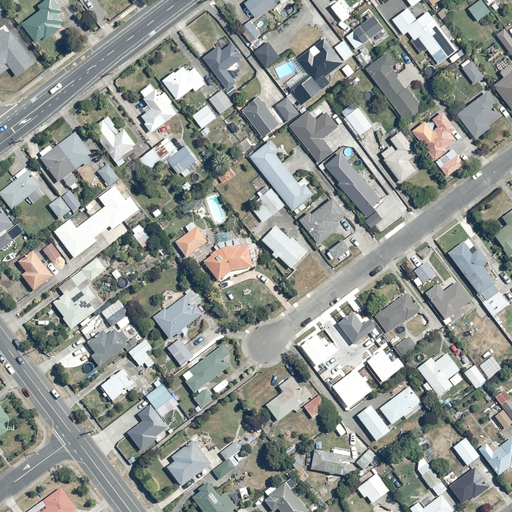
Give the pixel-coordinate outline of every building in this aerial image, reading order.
[(41,0),(36,4),(40,9),(22,22),(36,42),(44,36),(46,39),(61,28),(59,24),(62,22),(65,20),(60,14),(64,10),(56,0),(41,0)] [(278,0),(247,0),(245,2),(258,17),(278,0)] [(351,14),(340,0),(337,0),(332,4),(344,20),(351,14)] [(491,11),(482,0),(479,0),(469,8),(478,20),(491,11)] [(487,0),(494,10),(505,2),(503,0),(487,0)] [(428,10),(426,11),(417,19),(408,7),(393,19),(404,33),(407,30),(413,38),(411,40),(421,53),(428,48),(438,62),(447,55),(452,62),(463,54),(451,39),(454,36),(445,24),(441,27),(428,10)] [(372,48),(389,34),(373,14),(347,35),(358,49),(367,41),(372,48)] [(261,34),(252,20),(241,27),(250,41),(261,34)] [(8,31),(3,25),(0,27),(0,73),(10,66),(18,75),(35,61),(10,30),(8,31)] [(511,38),(506,29),(497,36),(511,55),(511,62),(507,67),(501,71),(505,76),(495,83),(511,107),(511,38)] [(344,62),(325,37),(291,62),(299,73),(285,83),(302,104),(330,83),(325,76),(344,62)] [(355,53),(344,39),(335,46),(345,60),(355,53)] [(243,56),(232,40),(220,48),(218,45),(203,56),(227,89),(237,82),(234,78),(239,75),(235,70),(242,66),(238,60),(243,56)] [(280,56),(269,41),(255,51),(266,67),(280,56)] [(414,96),(388,61),(392,58),(387,51),(365,67),(406,121),(425,106),(418,95),(415,97),(414,96)] [(484,77),(472,60),(462,67),(474,84),(484,77)] [(189,71),(184,65),(164,79),(177,98),(194,87),(196,90),(206,83),(195,67),(189,71)] [(160,95),(151,82),(140,91),(151,106),(139,115),(152,131),(176,112),(169,102),(170,101),(163,92),(160,95)] [(234,103),(223,89),(210,99),(221,113),(234,103)] [(494,100),(487,90),(457,112),(476,138),(491,127),(487,123),(499,115),(490,103),(494,100)] [(280,123),(258,95),(241,108),(263,137),(280,123)] [(300,113),(288,97),(276,105),(288,122),(300,113)] [(372,125),(354,100),(341,110),(360,134),(372,125)] [(217,116),(207,104),(193,115),(202,127),(217,116)] [(338,126),(326,111),(316,119),(309,110),(290,125),(319,162),(333,151),(323,138),(338,126)] [(425,120),(411,130),(436,160),(445,153),(442,149),(448,145),(457,138),(450,129),(455,126),(442,110),(431,118),(427,122),(425,120)] [(120,132),(108,115),(96,124),(91,127),(119,166),(125,161),(120,155),(136,144),(125,128),(120,132)] [(418,152),(399,128),(389,136),(399,148),(396,150),(391,145),(380,153),(401,181),(417,169),(409,159),(418,152)] [(59,182),(63,178),(70,187),(78,181),(72,172),(94,156),(76,132),(52,149),(49,146),(38,153),(59,182)] [(201,164),(185,144),(178,150),(168,138),(158,146),(183,178),(201,164)] [(277,147),(271,139),(250,155),(293,210),(314,194),(306,185),(309,183),(304,177),(298,182),(273,149),(277,147)] [(165,159),(156,146),(140,157),(149,170),(165,159)] [(463,161),(452,149),(436,162),(446,175),(463,161)] [(338,182),(367,217),(363,220),(370,229),(386,216),(379,208),(384,203),(342,151),(326,164),(340,181),(338,182)] [(120,174),(110,162),(97,174),(107,185),(120,174)] [(46,196),(29,172),(0,191),(12,209),(29,196),(34,204),(46,196)] [(74,258),(98,240),(96,237),(110,226),(113,229),(140,209),(130,196),(126,199),(115,185),(99,197),(106,206),(77,228),(71,219),(55,231),(74,258)] [(285,204),(272,187),(259,197),(263,203),(254,210),(264,221),(285,204)] [(81,205),(71,190),(62,196),(73,211),(81,205)] [(347,218),(330,196),(301,219),(319,243),(334,232),(332,229),(347,218)] [(71,210),(60,197),(49,205),(60,218),(71,210)] [(13,224),(0,207),(0,248),(1,250),(15,240),(6,229),(13,224)] [(511,210),(503,217),(508,224),(494,233),(509,256),(511,254),(511,210)] [(208,242),(193,221),(186,226),(190,232),(176,242),(187,257),(208,242)] [(291,240),(276,226),(263,240),(292,268),(308,252),(293,238),(291,240)] [(32,243),(24,232),(17,237),(26,248),(32,243)] [(484,300),(498,290),(493,282),(495,281),(483,265),(487,262),(470,238),(449,253),(484,300)] [(350,248),(343,239),(327,250),(334,260),(350,248)] [(61,256),(52,243),(43,249),(52,262),(61,256)] [(204,261),(218,282),(234,272),(254,268),(252,260),(258,259),(255,243),(224,249),(204,261)] [(53,277),(34,250),(20,261),(27,271),(23,274),(34,290),(53,277)] [(107,269),(98,257),(60,287),(66,294),(54,302),(65,316),(64,318),(72,329),(105,303),(89,283),(107,269)] [(438,273),(429,261),(415,270),(424,283),(438,273)] [(472,300),(458,281),(444,291),(438,284),(427,293),(446,319),(472,300)] [(498,290),(484,300),(482,302),(493,316),(509,304),(498,290)] [(388,333),(405,321),(407,324),(422,313),(419,310),(407,293),(375,315),(388,333)] [(201,315),(185,295),(155,318),(171,338),(201,315)] [(129,313),(124,306),(106,319),(111,326),(129,313)] [(133,322),(127,315),(117,322),(122,329),(133,322)] [(92,355),(100,366),(125,347),(127,350),(143,339),(135,329),(123,337),(121,335),(117,329),(109,334),(106,329),(88,342),(95,352),(92,355)] [(417,346),(410,336),(396,347),(403,357),(417,346)] [(152,347),(146,339),(129,351),(140,366),(145,362),(148,366),(153,361),(146,352),(152,347)] [(194,356),(179,339),(168,348),(182,366),(194,356)] [(232,354),(225,344),(182,374),(194,392),(229,367),(224,360),(232,354)] [(367,364),(355,347),(342,356),(340,353),(324,365),(338,384),(355,371),(356,373),(367,364)] [(462,374),(449,356),(437,366),(434,362),(420,373),(441,401),(455,390),(450,384),(462,374)] [(93,371),(84,360),(76,366),(86,378),(93,371)] [(486,380),(475,365),(464,372),(476,388),(486,380)] [(136,384),(124,368),(101,385),(113,401),(136,384)] [(302,389),(293,377),(280,386),(284,392),(267,404),(279,420),(313,395),(306,386),(302,389)] [(174,396),(159,378),(154,383),(158,388),(147,396),(158,409),(174,396)] [(424,406),(408,384),(379,407),(392,424),(405,415),(407,418),(424,406)] [(498,394),(495,396),(505,409),(511,418),(511,393),(507,387),(498,394)] [(215,399),(207,388),(194,398),(203,409),(215,399)] [(328,406),(320,395),(304,406),(313,418),(328,406)] [(169,428),(150,405),(139,414),(144,421),(129,433),(143,450),(158,437),(169,428)] [(390,431),(371,405),(357,415),(377,441),(390,431)] [(11,419),(1,406),(0,406),(0,435),(8,430),(4,424),(11,419)] [(511,423),(511,418),(505,409),(490,420),(500,433),(511,423)] [(258,438),(252,428),(243,434),(249,443),(258,438)] [(511,436),(499,447),(493,439),(487,443),(480,449),(501,476),(511,467),(511,436)] [(480,456),(466,438),(453,447),(467,465),(480,456)] [(212,463),(194,440),(174,456),(177,460),(168,467),(183,485),(212,463)] [(242,446),(236,440),(221,452),(227,459),(227,460),(229,458),(233,455),(238,462),(245,457),(239,449),(242,446)] [(385,445),(378,451),(383,458),(391,452),(385,445)] [(351,456),(315,449),(312,469),(348,475),(351,456)] [(380,459),(369,449),(356,463),(364,470),(371,463),(374,465),(380,459)] [(304,463),(298,455),(290,460),(296,468),(304,463)] [(236,468),(229,458),(227,460),(227,459),(213,470),(220,480),(236,468)] [(441,483),(424,459),(415,466),(430,487),(432,486),(438,496),(448,489),(442,482),(441,483)] [(490,487),(476,468),(451,486),(463,503),(473,496),(475,498),(490,487)] [(390,490),(377,473),(357,487),(363,496),(366,494),(372,503),(390,490)] [(299,483),(293,476),(277,489),(273,485),(265,491),(269,496),(265,500),(274,510),(278,507),(282,511),(308,511),(309,511),(292,489),(299,483)] [(74,511),(73,510),(77,507),(62,487),(28,511),(74,511)] [(221,497),(213,488),(196,501),(204,511),(202,511),(232,511),(237,508),(225,493),(221,497)] [(450,511),(454,510),(442,495),(425,508),(420,501),(411,508),(413,511),(450,511)]
